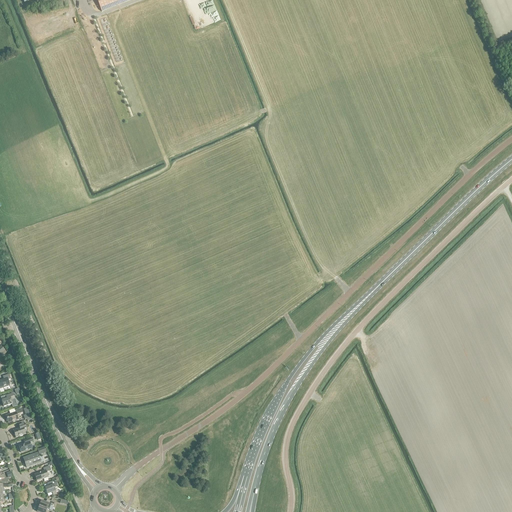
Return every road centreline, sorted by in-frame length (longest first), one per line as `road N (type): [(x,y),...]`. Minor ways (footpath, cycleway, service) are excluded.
road 1 (unclassified): [(113,488),(242,395),(511,140)]
road 2 (unclassified): [(290,511),(289,429),(327,366),(511,179)]
road 3 (primary): [(378,285),(295,369),(246,471)]
road 4 (primary): [(259,475),(292,393),(378,285)]
road 5 (tertiary): [(96,489),(65,446),(0,289)]
road 6 (primary): [(378,285),(511,158)]
